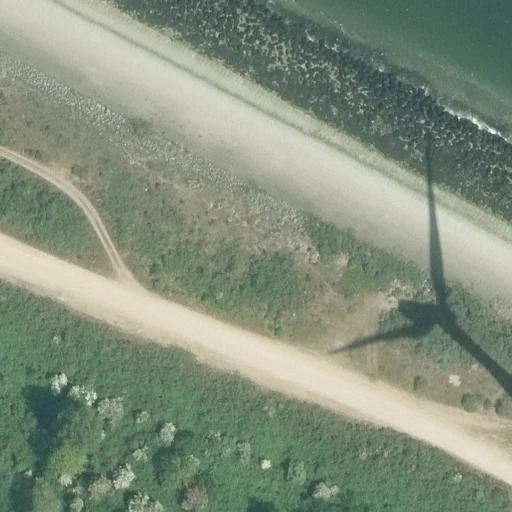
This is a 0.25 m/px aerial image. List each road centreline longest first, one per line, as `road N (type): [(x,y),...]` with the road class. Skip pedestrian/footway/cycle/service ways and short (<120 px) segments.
road 1 (track): [(0,251),(377,386),(511,476)]
road 2 (track): [(139,296),(51,169),(0,144)]
